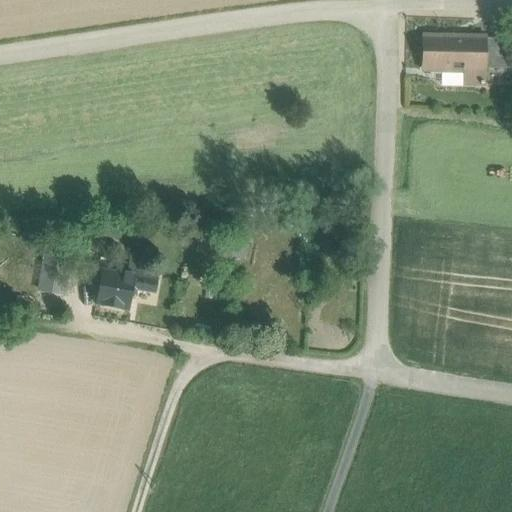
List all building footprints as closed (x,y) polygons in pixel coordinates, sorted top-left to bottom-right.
[(484,37),(425,36),(424,70),(464,70),(463,82),(479,83),(480,83),(480,86),(484,85),(484,80),(483,80),(483,68),(484,38),(484,37)] [(511,37),(484,38),(483,68),(511,67),(511,37)] [(424,81),(463,82),(464,70),(424,70),(424,81)] [(323,223),(323,243),(351,242),(351,223),(323,223)] [(58,249),(58,261),(86,259),(85,247),(58,249)] [(134,277),(102,271),(96,305),(128,310),(132,289),(134,277)] [(156,281),(134,277),(132,289),(154,293),(156,281)]
